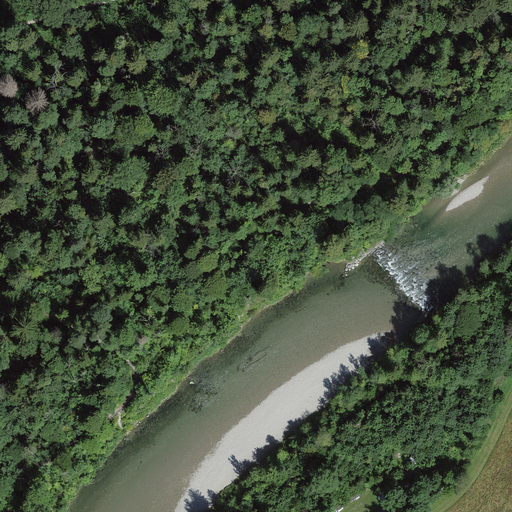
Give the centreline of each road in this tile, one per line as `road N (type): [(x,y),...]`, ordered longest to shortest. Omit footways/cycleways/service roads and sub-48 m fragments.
road 1 (track): [(511,89),(439,149),(364,189),(0,287)]
road 2 (track): [(0,33),(122,0)]
